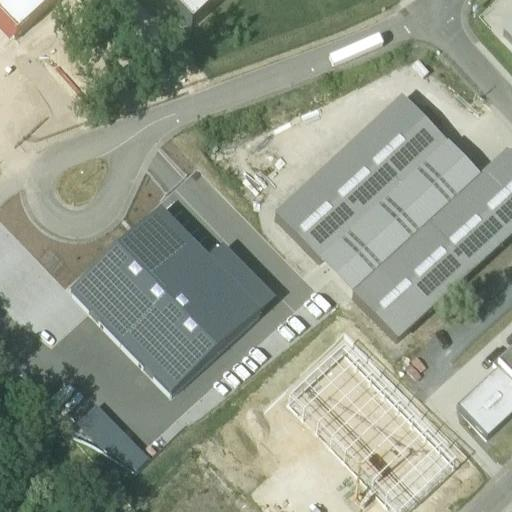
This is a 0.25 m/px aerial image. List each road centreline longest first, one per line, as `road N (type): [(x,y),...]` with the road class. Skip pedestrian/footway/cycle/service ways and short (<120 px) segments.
road 1 (unclassified): [(420,13),(138,121)]
road 2 (unclassified): [(44,168),(37,196),(48,219),(72,231),(100,223),(138,146),(138,121)]
road 3 (unclassified): [(511,107),(420,13)]
